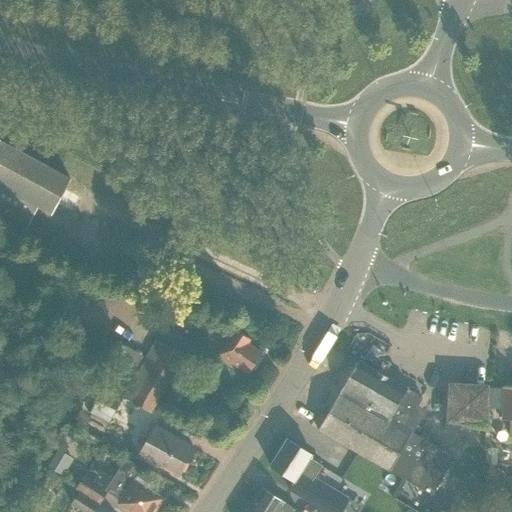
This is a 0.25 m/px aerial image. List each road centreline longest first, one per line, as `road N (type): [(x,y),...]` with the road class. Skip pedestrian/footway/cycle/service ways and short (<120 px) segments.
road 1 (secondary): [(357,126),(0,46)]
road 2 (unknown): [(339,307),(68,201)]
road 3 (tertiary): [(206,511),(306,364),(356,268)]
road 4 (unclassified): [(511,303),(356,268)]
